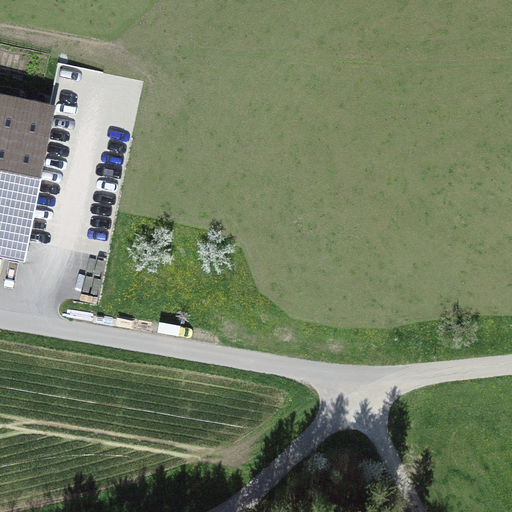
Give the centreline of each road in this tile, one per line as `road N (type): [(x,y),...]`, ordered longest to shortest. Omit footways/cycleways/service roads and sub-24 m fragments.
road 1 (unclassified): [(367,381),(0,318)]
road 2 (unclassified): [(367,381),(215,511)]
road 3 (tertiary): [(511,365),(367,381)]
road 4 (track): [(418,511),(383,442),(367,381)]
